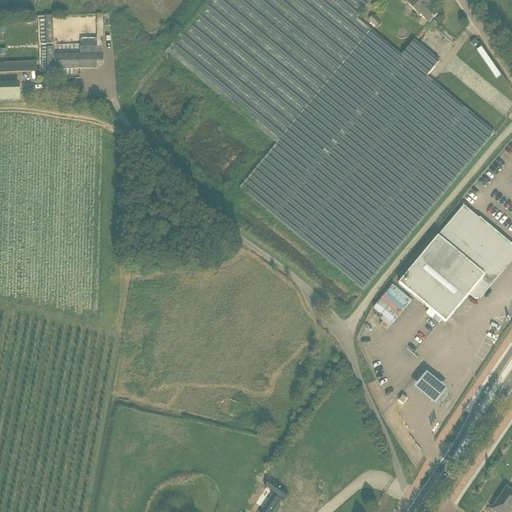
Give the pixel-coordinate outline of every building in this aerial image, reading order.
[(209,0),(166,53),(276,145),(240,189),(363,292),(494,134),(426,77),(402,57),(357,20),(372,0),(209,0)] [(408,4),(418,15),(420,14),(428,23),(438,15),(429,5),(433,1),(432,0),(406,0),(409,3),(408,4)] [(381,25),(373,16),(369,21),(376,28),(377,26),(378,28),(381,25)] [(53,17),(45,17),(46,45),(54,45),(53,17)] [(414,41),(402,57),(426,77),(439,62),(414,41)] [(103,48),(103,47),(97,48),(93,48),(92,43),(81,43),(81,47),(79,48),(80,54),(53,54),(53,48),(46,48),(46,69),(38,69),(37,79),(54,78),(54,69),(81,69),(81,74),(98,74),(98,71),(101,69),(103,69),(103,48)] [(481,47),(476,51),(496,77),(500,74),(481,47)] [(0,71),(37,71),(37,70),(37,62),(0,62),(0,71)] [(0,100),(20,101),(19,82),(16,82),(15,74),(3,74),(3,83),(0,82),(0,100)] [(429,310),(435,315),(445,324),(471,293),(476,297),(481,296),(511,259),(511,247),(463,207),(399,285),(429,310)] [(390,327),(411,298),(391,285),(374,310),(383,315),(380,320),(390,327)] [(432,319),(435,315),(429,310),(426,313),(432,319)] [(436,388),(424,378),(411,393),(423,403),(433,411),(445,395),(436,388)] [(407,399),(403,396),(398,401),(403,405),(407,399)] [(265,487),(274,494),(262,511),(271,511),(281,498),(283,500),(288,493),(269,481),(265,487)] [(494,511),(510,511),(511,509),(511,493),(507,490),(496,504),(499,506),(494,511)]
